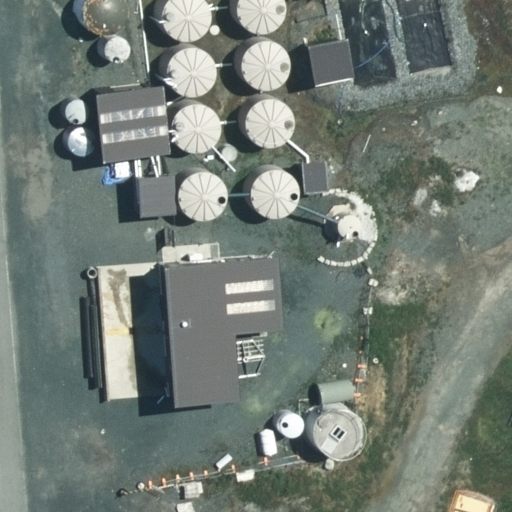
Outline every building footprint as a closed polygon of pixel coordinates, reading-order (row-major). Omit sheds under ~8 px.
[(157,29),(161,33),(165,36),(170,38),(175,39),(180,39),(185,38),(190,36),(195,33),(198,29),(200,24),(202,19),(202,14),(201,8),(199,3),(197,0),(158,0),(156,3),(154,8),(153,13),(153,19),(155,24),(157,29)] [(232,21),(236,25),(240,28),(245,30),(250,32),(255,32),(260,31),(265,28),(270,25),(273,21),(276,16),(277,11),(277,6),(276,1),(276,0),(229,0),(229,1),(228,6),(228,11),(230,16),(232,21)] [(237,78),(240,82),(245,85),(249,87),(255,88),(260,88),(265,87),(270,85),(274,82),(278,78),(280,73),(282,68),(282,63),(281,57),(279,53),(276,48),(273,44),(268,42),(263,40),(258,39),(252,40),(247,42),(243,44),(239,48),(236,52),(234,57),(233,63),(233,68),(234,73),(237,78)] [(161,85),(165,89),(169,92),(174,94),(179,96),(184,96),(190,95),(194,92),(199,89),(202,85),(205,80),(206,75),(207,70),(206,65),(204,60),(201,55),(197,52),(192,49),(187,47),(182,47),(177,47),(172,49),(167,51),(163,55),(160,59),(158,64),(157,70),(157,75),(159,80),(161,85)] [(240,135),(244,139),(248,142),(253,144),(258,146),(263,146),(269,144),(273,142),(278,139),(281,135),(284,130),(285,125),(286,120),(285,115),(283,110),(280,105),(276,102),(271,99),(266,97),(261,96),(256,97),(250,99),(246,101),(242,105),(239,110),(237,114),(236,120),(236,125),(238,130),(240,135)] [(166,140),(170,144),(174,147),(179,150),(184,151),(189,151),(194,150),(199,148),(204,144),(207,140),(210,136),(211,130),(211,125),(211,120),(209,115),(206,111),(202,107),(197,104),(192,102),(187,102),(181,102),(176,104),(172,107),(168,110),(165,115),(163,120),(162,125),(162,130),(164,135),(166,140)] [(244,206),(248,210),(252,214),(257,216),(262,217),(268,217),(273,216),(278,214),(282,211),(285,206),(288,202),(289,197),(290,191),(289,186),(287,181),(284,177),(280,173),(275,170),(270,169),(265,168),(260,169),(255,170),(250,173),(246,177),(243,181),(241,186),(240,191),(241,197),(242,202),(244,206)] [(172,209),(175,213),(180,216),(184,219),(190,220),(195,220),(200,219),(205,216),(209,213),(213,209),(215,205),(217,199),(217,194),(216,189),(214,184),(211,179),(207,176),(203,173),(198,171),(192,171),(187,171),(182,173),(178,176),(174,179),(171,184),(169,189),(168,194),(168,199),(169,204),(172,209)] [(149,266),(160,404),(228,399),(223,332),(273,328),(267,256),(149,266)] [(308,425),(307,430),(307,435),(308,441),(310,446),(313,450),(317,454),(321,458),(326,460),(331,462),(336,462),(342,462),(347,461),(352,459),(357,456),(361,453),(364,448),(367,443),(368,438),(369,433),(369,427),(368,422),(365,417),(363,413),(359,409),(355,405),(350,403),(345,401),(339,400),(334,401),(329,402),(324,404),(319,407),(315,410),(312,415),(309,419),(308,425)]
